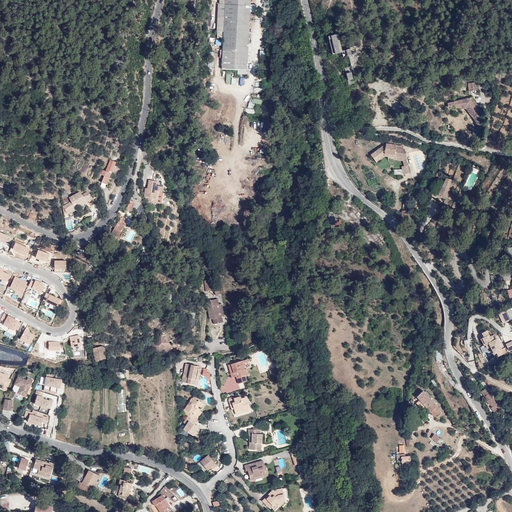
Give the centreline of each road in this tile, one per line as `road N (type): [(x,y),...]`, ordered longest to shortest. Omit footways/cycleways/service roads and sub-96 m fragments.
road 1 (tertiary): [(305,0),(335,165),(395,224),(440,292),(453,363),(511,463)]
road 2 (tertiary): [(0,209),(66,237),(87,234),(107,218),(132,164),(160,0)]
road 3 (residential): [(0,424),(65,447),(163,465),(195,487),(207,511)]
